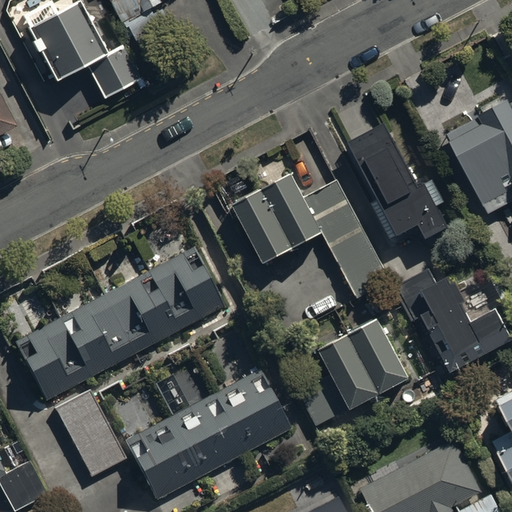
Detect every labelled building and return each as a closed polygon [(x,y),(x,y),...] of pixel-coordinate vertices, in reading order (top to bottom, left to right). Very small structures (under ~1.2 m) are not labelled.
[(85,58),(103,93),(141,74),(124,41),(112,47),(99,22),(103,20),(92,0),(88,2),(86,0),(59,0),(54,3),(52,0),(46,0),(23,12),(33,30),(30,31),(36,43),(38,42),(55,74),(85,58)] [(111,0),(140,53),(175,34),(157,1),(158,0),(111,0)] [(0,127),(14,120),(0,94),(0,127)] [(480,113),(447,130),(489,209),(511,197),(511,102),(508,95),(478,110),(480,113)] [(348,136),(379,192),(373,196),(392,232),(419,217),(427,232),(448,220),(436,198),(443,194),(432,174),(420,181),(385,116),(348,136)] [(391,278),(338,176),(305,194),(291,168),(232,199),(262,257),(323,224),(360,295),(391,278)] [(46,396),(224,302),(194,246),(16,340),(46,396)] [(431,266),(394,284),(411,319),(423,313),(451,367),(511,336),(511,334),(495,301),(470,314),(462,299),(467,297),(455,274),(452,276),(449,270),(436,276),(431,266)] [(411,371),(378,312),(372,315),(366,303),(346,315),(351,325),(319,342),(334,368),(298,388),(317,423),(411,371)] [(158,496),(289,424),(257,365),(125,437),(158,496)] [(127,454),(90,385),(55,404),(92,473),(127,454)] [(511,388),(498,396),(511,422),(511,441),(499,448),(511,473),(511,388)] [(455,436),(362,484),(376,511),(443,511),(456,506),(459,511),(502,511),(492,491),(461,508),(457,501),(482,488),(455,436)] [(0,481),(15,508),(47,491),(29,458),(7,470),(0,457),(0,481)] [(347,511),(332,483),(315,492),(318,496),(286,511),(347,511)]
